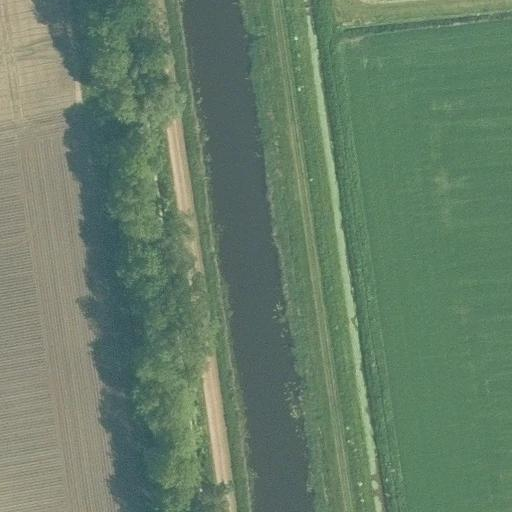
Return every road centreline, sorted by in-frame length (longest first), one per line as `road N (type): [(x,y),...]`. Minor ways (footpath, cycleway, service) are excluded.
road 1 (track): [(270,0),(346,511)]
road 2 (track): [(228,511),(154,0)]
